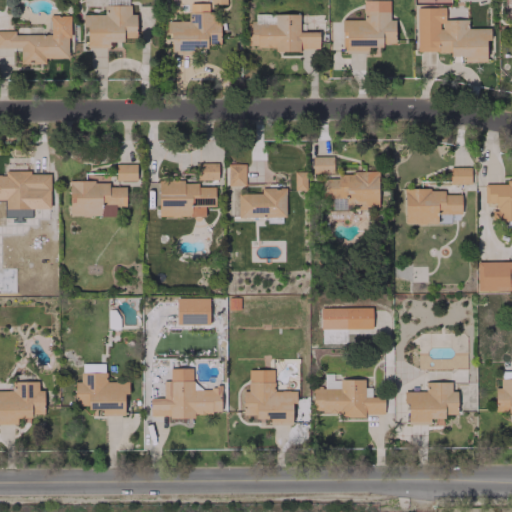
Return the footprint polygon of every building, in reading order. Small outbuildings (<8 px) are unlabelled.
[(219,46),(219,20),(212,20),(212,11),(207,11),(207,4),(226,4),(225,0),(209,0),(188,0),(188,21),(166,21),(166,33),(170,33),(170,54),(191,54),(191,46),(219,46)] [(86,48),(108,47),(108,42),(123,41),(123,38),(135,37),(135,14),(130,14),(130,5),(103,6),(104,14),(81,14),(82,27),(86,27),(86,48)] [(415,51),(449,51),(449,55),(462,55),(462,61),(485,61),(485,40),(488,40),(488,28),(466,28),(466,19),(443,19),(443,7),(415,7),(415,51)] [(388,11),(362,10),(362,20),(342,20),(341,52),(367,52),(367,47),(381,47),(381,43),(393,43),(394,19),(388,19),(388,11)] [(298,14),(254,14),(254,22),(247,22),(246,47),(273,47),(273,50),(317,50),(318,32),(298,31),(298,14)] [(19,64),(44,63),(44,57),(68,57),(68,15),(49,15),(49,34),(13,34),(13,30),(0,30),(0,46),(19,47),(19,64)] [(311,173),(332,173),(331,156),(311,156),(311,173)] [(217,163),(198,163),(198,179),(217,179),(217,163)] [(227,186),(244,186),(244,163),(226,164),(227,186)] [(135,180),(135,164),(115,164),(115,180),(135,180)] [(470,183),(469,166),(448,167),(449,184),(470,183)] [(29,208),(29,191),(49,190),(49,171),(4,172),(4,175),(0,175),(0,200),(4,200),(5,209),(29,208)] [(305,189),(305,171),(293,171),(293,190),(305,189)] [(345,198),(345,206),(377,206),(376,172),(337,172),(337,178),(320,178),(321,198),(345,198)] [(124,187),(107,187),(107,181),(68,181),(69,216),(114,215),(114,206),(125,206),(124,187)] [(214,187),(196,187),(197,181),(157,181),(157,216),(204,216),(204,206),(213,206),(214,187)] [(483,183),(483,203),(494,203),(494,210),(491,210),(491,220),(511,219),(511,181),(506,182),(506,184),(483,183)] [(284,216),(284,187),(260,188),(260,193),(237,194),(237,217),(284,216)] [(460,194),(443,194),(443,189),(403,189),(403,223),(436,224),(436,214),(459,214),(460,194)] [(475,262),(476,291),(511,291),(511,262),(475,262)] [(207,297),(175,298),(175,324),(208,324),(207,297)] [(319,329),(370,328),(370,307),(319,308),(319,329)] [(123,415),(123,393),(127,393),(127,381),(104,382),(104,364),(80,364),(80,382),(73,382),(74,403),(87,403),(87,409),(101,409),(101,415),(123,415)] [(148,416),(193,418),(193,413),(219,413),(220,389),(191,388),(192,368),(169,367),(168,381),(162,381),(162,397),(149,397),(148,416)] [(290,423),(290,403),(295,403),(295,391),(273,391),(273,370),(248,369),(248,391),(242,391),(241,414),(255,414),(255,422),(290,423)] [(511,420),(511,373),(495,373),(495,411),(509,411),(509,420),(511,420)] [(382,414),(382,397),(370,397),(370,387),(363,387),(363,379),(332,379),(332,374),(323,374),(323,388),(311,388),(311,414),(382,414)] [(0,390),(0,423),(16,423),(15,418),(31,418),(31,414),(43,414),(42,390),(37,390),(37,381),(10,381),(11,391),(0,390)] [(407,424),(429,424),(428,418),(443,418),(443,414),(456,414),(455,391),(450,391),(450,382),(424,382),(424,391),(402,391),(403,403),(407,403),(407,424)]
